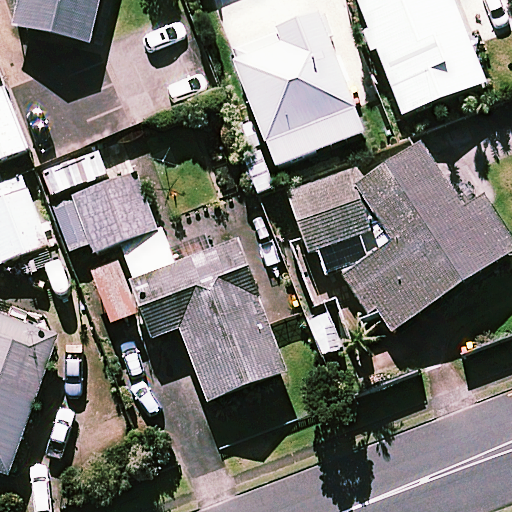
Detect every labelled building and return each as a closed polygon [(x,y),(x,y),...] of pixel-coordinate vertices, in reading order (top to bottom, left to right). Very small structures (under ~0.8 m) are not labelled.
[(100,0),(20,0),(13,30),(89,48),(100,0)] [(484,88),(452,0),(359,0),(402,118),(484,88)] [(0,163),(29,153),(6,92),(0,94),(0,163)] [(354,175),(287,198),(309,262),(319,258),(331,276),(339,270),(384,339),(511,255),(511,241),(484,199),(462,213),(420,148),(361,186),(359,187),(354,175)] [(42,171),(51,196),(116,175),(108,150),(42,171)] [(123,250),(159,236),(136,177),(53,208),(75,264),(122,247),(123,250)] [(0,267),(49,250),(28,192),(0,202),(0,267)] [(159,236),(123,250),(128,264),(93,277),(112,328),(143,316),(153,343),(181,332),(208,405),(284,377),(231,240),(169,263),(159,236)] [(57,340),(0,319),(0,476),(6,479),(57,340)]
